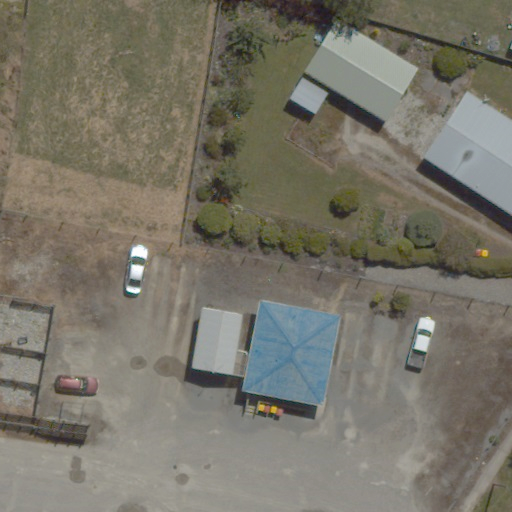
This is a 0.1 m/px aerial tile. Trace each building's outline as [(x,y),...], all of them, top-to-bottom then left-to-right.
[(424,71),(343,17),(308,71),(388,125),(424,71)] [(511,116),(468,85),(421,153),(511,215),(511,116)] [(244,202),(241,236),(322,245),(326,210),(244,202)] [(186,287),(156,283),(144,362),(174,366),(186,287)] [(253,297),(249,316),(200,307),(189,366),(239,375),(236,390),(324,405),(340,313),(253,297)]
